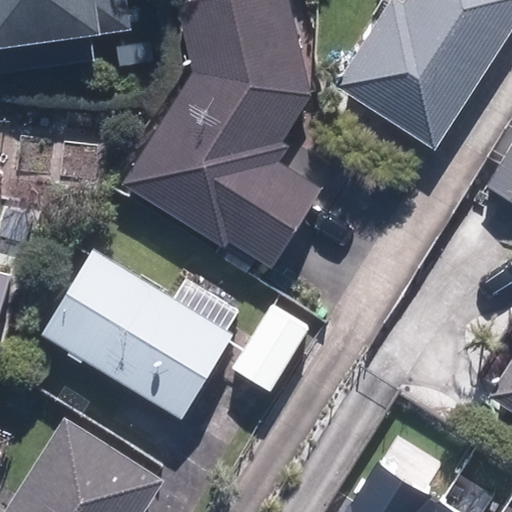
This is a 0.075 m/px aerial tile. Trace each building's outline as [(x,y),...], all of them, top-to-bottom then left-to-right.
[(0,0),(0,46),(131,28),(127,0),(0,0)] [(316,90),(297,0),(187,0),(202,67),(132,178),(224,236),(228,229),(278,260),(326,184),(276,152),(316,90)] [(441,136),(511,26),(511,0),(416,0),(411,8),(398,0),(397,0),(348,76),(441,136)] [(511,145),(491,178),(511,191),(511,145)] [(103,247),(52,328),(189,413),(240,333),(103,247)] [(317,323),(279,298),(238,361),(277,386),(317,323)] [(511,396),(511,367),(499,388),(511,396)] [(143,511),(162,484),(66,422),(7,511),(143,511)] [(435,511),(441,503),(379,462),(347,511),(435,511)] [(454,511),(441,503),(435,511),(454,511)]
